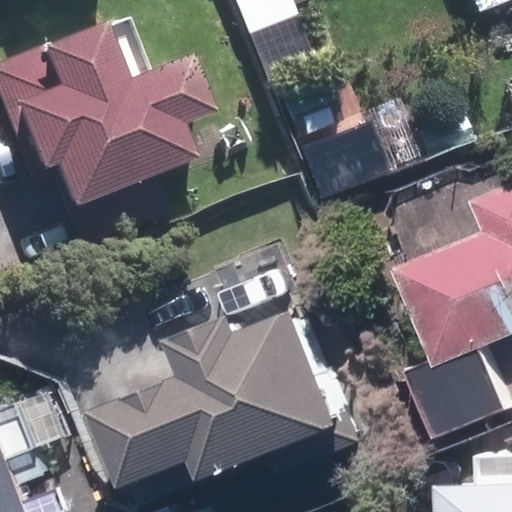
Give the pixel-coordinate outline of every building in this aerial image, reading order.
[(209,113),(186,55),(123,80),(101,24),(0,63),(0,103),(32,184),(54,175),(82,245),(167,212),(152,173),(191,158),(178,125),(209,113)] [(290,135),(338,118),(324,78),(276,95),(290,135)] [(365,118),(304,144),(322,186),(383,160),(365,118)] [(447,436),(511,408),(511,388),(494,344),(511,336),(511,188),(489,198),(501,228),(409,266),(446,356),(418,367),(447,436)] [(147,482),(218,455),(225,473),(364,418),(320,306),(263,328),(256,308),(193,333),(208,370),(117,406),(147,482)] [(0,511),(55,511),(10,395),(0,398),(0,511)] [(511,511),(511,476),(465,478),(466,511),(511,511)] [(234,511),(227,491),(181,506),(182,511),(234,511)]
